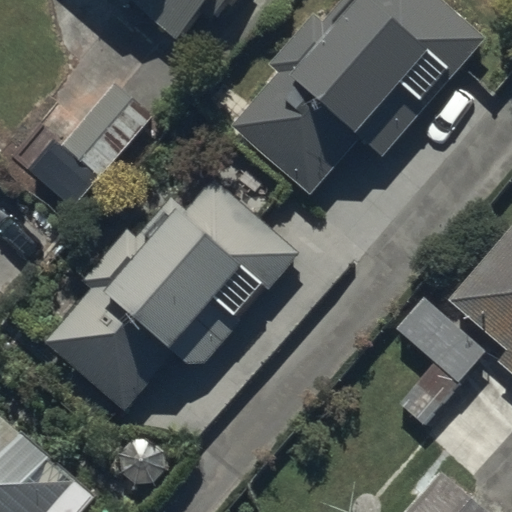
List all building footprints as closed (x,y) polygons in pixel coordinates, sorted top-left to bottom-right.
[(126,0),(194,54),(236,0),(126,0)] [(339,0),(323,17),(316,11),(269,62),(280,72),(235,120),(315,194),(366,139),(383,154),(488,40),(445,0),(339,0)] [(156,113),(117,81),(67,143),(60,137),(34,169),(80,206),(156,113)] [(93,286),(45,343),(127,411),(175,353),(197,372),(299,250),(253,211),(267,195),(219,156),(180,202),(164,188),(86,281),(93,286)] [(511,244),(455,312),(511,360),(511,362),(504,371),(511,377),(511,244)] [(490,360),(430,307),(402,338),(438,370),(402,410),(427,431),(490,360)] [(0,511),(82,511),(96,495),(14,428),(0,444),(0,511)] [(482,511),(446,480),(418,511),(482,511)]
